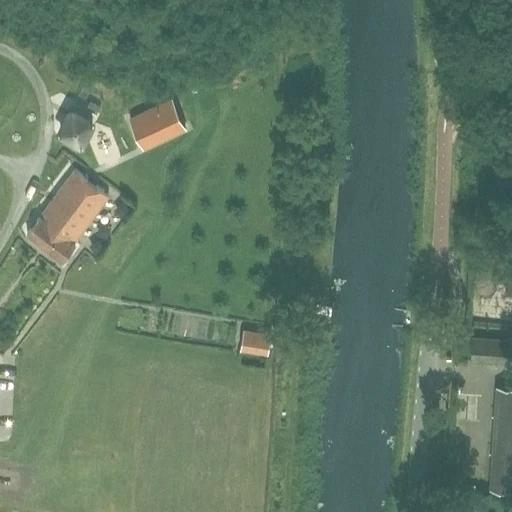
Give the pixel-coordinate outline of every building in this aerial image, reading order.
[(170,97),(129,118),(143,147),(185,126),(170,97)] [(92,119),(70,108),(60,129),(81,140),(92,119)] [(108,194),(74,168),(26,232),(62,259),(75,241),(73,240),(108,194)] [(273,342),(274,329),(246,326),(245,339),(273,342)] [(511,362),(511,337),(472,335),(470,360),(511,362)] [(490,487),(511,488),(511,384),(496,384),(490,487)]
